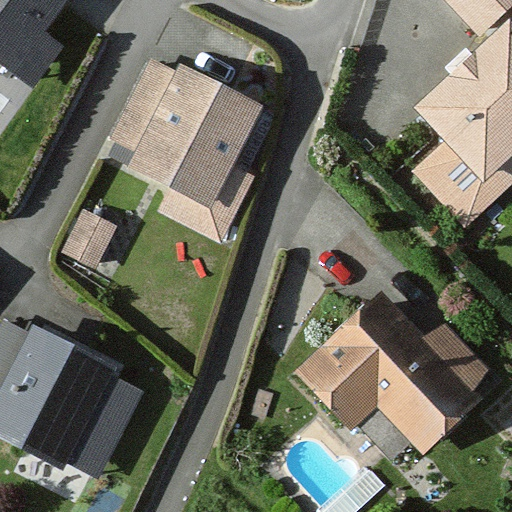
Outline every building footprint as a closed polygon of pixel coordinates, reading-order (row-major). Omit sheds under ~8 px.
[(0,0),(0,72),(26,92),(60,45),(40,30),(61,0),(0,0)] [(511,0),(429,0),(465,40),(511,0)] [(511,35),(505,27),(409,114),(476,188),(486,179),(498,192),(511,179),(511,35)] [(168,76),(142,63),(100,144),(124,157),(118,169),(164,192),(151,217),(214,249),(248,183),(227,172),(258,111),(172,67),(168,76)] [(104,229),(73,215),(54,255),(85,269),(104,229)] [(415,342),(374,295),(286,372),(340,434),(368,409),(413,461),(477,406),(465,392),(483,377),(436,323),(415,342)] [(78,432),(107,375),(0,320),(0,445),(77,485),(98,443),(78,432)]
